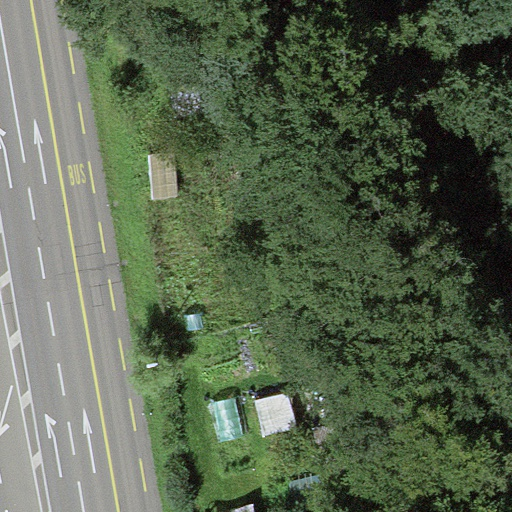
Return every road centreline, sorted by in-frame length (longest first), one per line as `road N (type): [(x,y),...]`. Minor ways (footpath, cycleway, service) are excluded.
road 1 (secondary): [(59,511),(8,251)]
road 2 (secondary): [(8,251),(7,0)]
